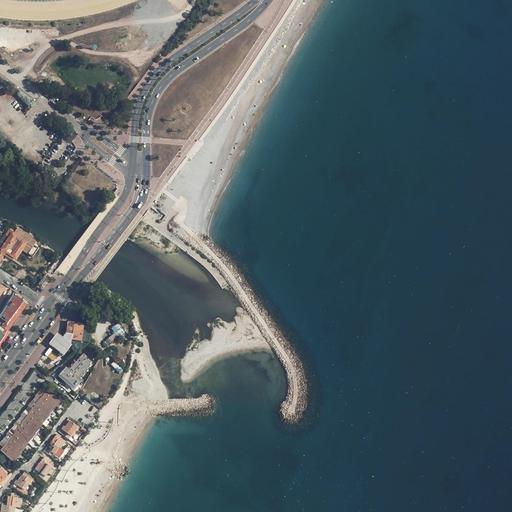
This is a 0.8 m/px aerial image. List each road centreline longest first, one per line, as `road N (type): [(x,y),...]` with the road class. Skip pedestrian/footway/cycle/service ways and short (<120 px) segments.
road 1 (primary): [(128,217),(145,188),(155,93),(267,0)]
road 2 (primary): [(256,0),(152,78),(137,110),(132,159)]
road 3 (primary): [(0,384),(128,217)]
road 4 (track): [(195,0),(173,16),(125,19),(56,40),(15,82)]
road 5 (primary): [(132,159),(119,204),(46,306)]
road 6 (track): [(65,36),(88,52),(143,55),(161,45),(178,14)]
